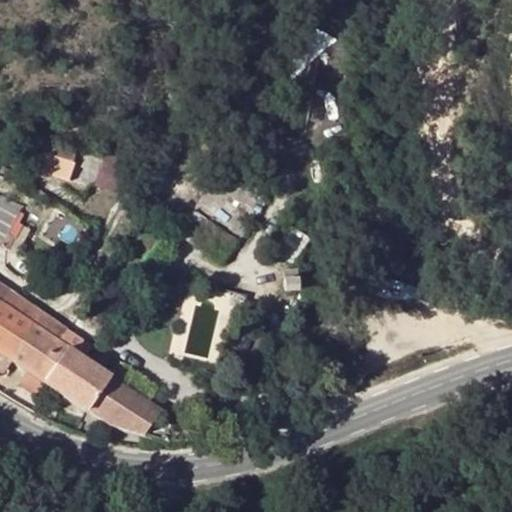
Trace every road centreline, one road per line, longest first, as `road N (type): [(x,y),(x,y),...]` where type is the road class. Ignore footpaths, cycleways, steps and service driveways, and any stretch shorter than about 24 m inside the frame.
road 1 (tertiary): [(0,419),(63,450),(144,469),(227,468),(511,369)]
road 2 (track): [(449,0),(431,159),(455,222),(511,282)]
road 3 (unknown): [(67,312),(141,211),(171,195)]
